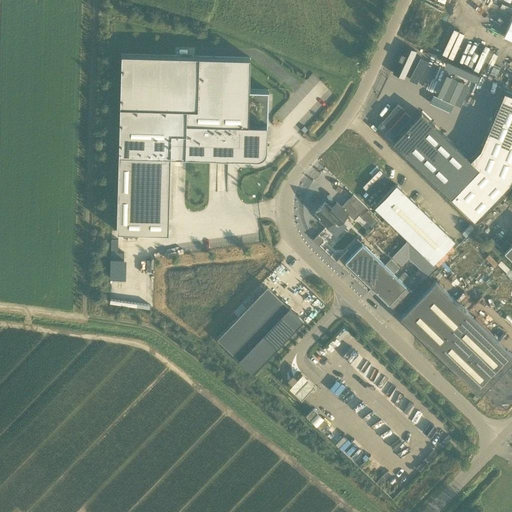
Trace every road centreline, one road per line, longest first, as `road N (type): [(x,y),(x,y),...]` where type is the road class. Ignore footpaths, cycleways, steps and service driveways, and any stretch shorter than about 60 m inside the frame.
road 1 (track): [(79,0),(73,315),(164,338),(379,511)]
road 2 (unclassified): [(498,441),(307,256),(285,223),(294,181),(356,104),(404,0)]
